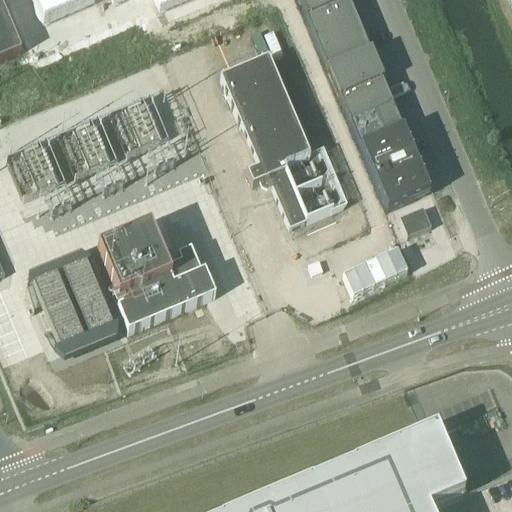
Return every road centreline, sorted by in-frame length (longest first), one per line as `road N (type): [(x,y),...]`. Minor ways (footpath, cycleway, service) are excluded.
road 1 (tertiary): [(511,306),(16,490)]
road 2 (unclassified): [(511,302),(382,0)]
